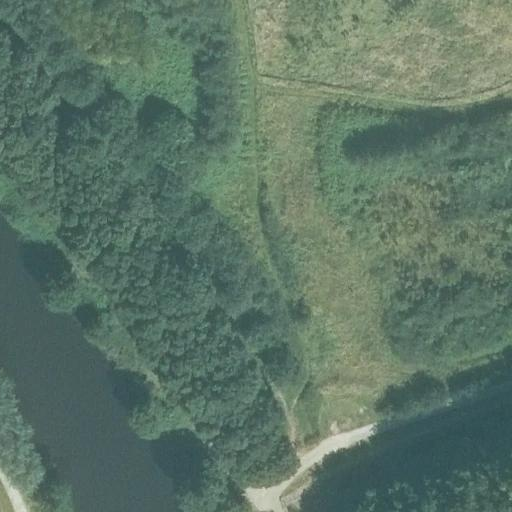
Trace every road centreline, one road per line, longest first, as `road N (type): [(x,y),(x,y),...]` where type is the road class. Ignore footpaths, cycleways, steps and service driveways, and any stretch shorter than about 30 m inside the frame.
road 1 (track): [(303,458),(196,273),(82,113),(0,20)]
road 2 (track): [(0,135),(87,240),(270,511)]
road 3 (unclassified): [(276,511),(280,479),(303,458),(511,383)]
